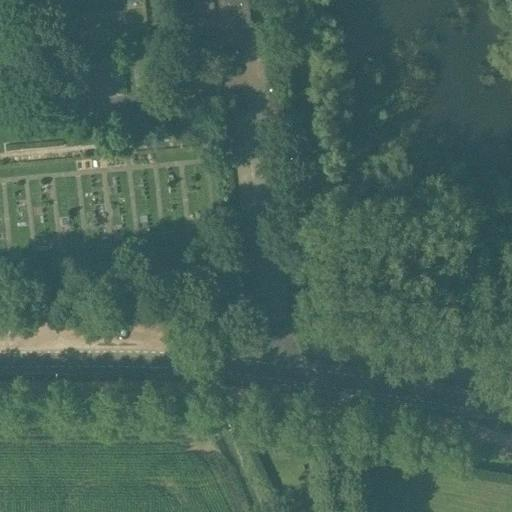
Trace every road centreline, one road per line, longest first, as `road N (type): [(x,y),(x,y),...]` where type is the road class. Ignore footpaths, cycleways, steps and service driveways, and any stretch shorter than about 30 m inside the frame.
road 1 (unclassified): [(0,360),(172,361),(324,381)]
road 2 (unclassified): [(511,413),(324,381)]
